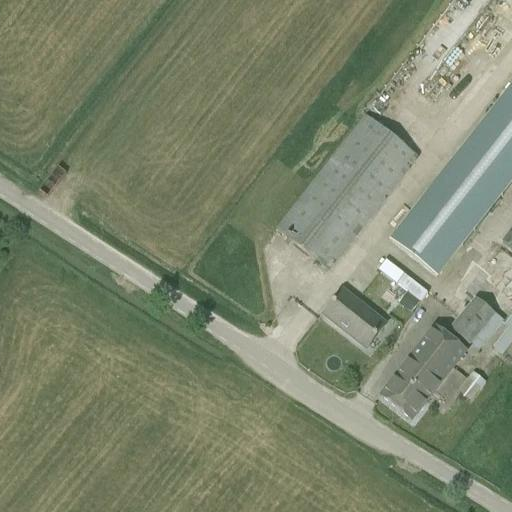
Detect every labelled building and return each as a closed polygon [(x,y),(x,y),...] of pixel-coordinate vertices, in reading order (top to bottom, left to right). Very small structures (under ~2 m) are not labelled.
[(511,91),(388,238),(434,277),(511,184),(511,91)] [(417,157),(366,118),(277,231),(328,271),(417,157)] [(511,233),(503,244),(511,250),(511,233)] [(366,351),(386,325),(344,291),(323,317),(366,351)] [(475,299),(449,331),(470,347),(495,315),(475,299)] [(504,327),(507,330),(492,350),(502,358),(511,344),(511,319),(511,318),(504,327)] [(466,352),(435,328),(381,398),(411,422),(466,352)] [(451,391),(476,401),(486,378),(461,368),(451,391)]
